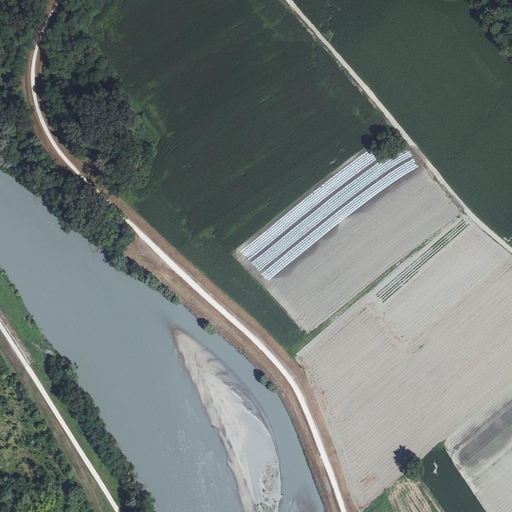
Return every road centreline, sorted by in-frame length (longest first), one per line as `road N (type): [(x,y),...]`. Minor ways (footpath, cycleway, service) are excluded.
road 1 (track): [(343,511),(294,385),(47,139),(34,112),(31,59),(61,0)]
road 2 (track): [(299,361),(362,508),(511,382)]
road 3 (track): [(287,0),(471,218),(511,252)]
